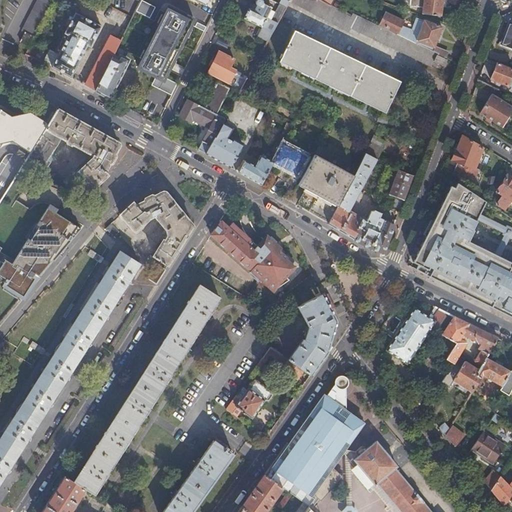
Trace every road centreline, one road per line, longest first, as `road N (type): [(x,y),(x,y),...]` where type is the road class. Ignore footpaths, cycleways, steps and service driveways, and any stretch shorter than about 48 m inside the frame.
road 1 (residential): [(230,184),(20,511)]
road 2 (residential): [(483,511),(343,343)]
road 3 (residential): [(224,511),(343,343)]
road 4 (residential): [(393,272),(230,184)]
road 5 (residential): [(155,142),(0,64)]
road 6 (residential): [(452,119),(393,272)]
road 7 (residential): [(155,142),(227,0)]
road 8 (residential): [(511,329),(393,272)]
road 9 (residential): [(483,0),(486,24),(452,119)]
